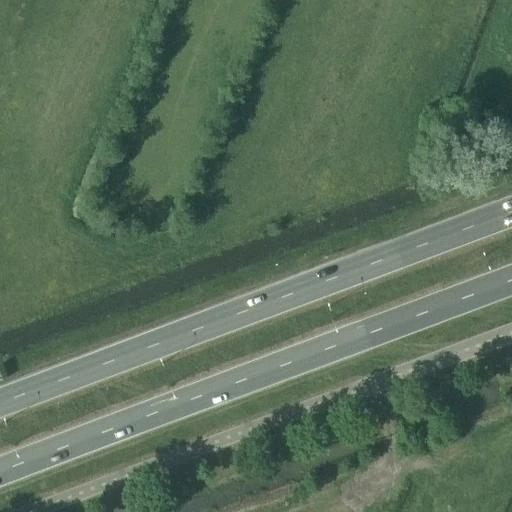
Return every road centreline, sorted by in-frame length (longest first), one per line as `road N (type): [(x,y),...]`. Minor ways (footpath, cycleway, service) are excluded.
road 1 (secondary): [(511,211),(0,403)]
road 2 (secondary): [(0,471),(511,281)]
